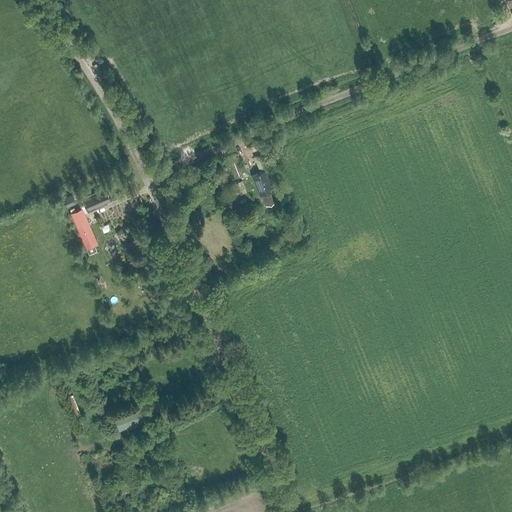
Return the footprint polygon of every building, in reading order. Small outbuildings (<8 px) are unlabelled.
[(227,156),(234,176),(242,173),(234,153),(227,156)] [(261,195),(266,206),(275,203),(272,194),(273,194),(264,171),(251,176),(259,196),(261,195)] [(246,192),(244,185),(242,181),(231,185),(233,188),(228,190),(230,197),(246,192)] [(105,202),(110,200),(105,189),(80,200),(87,214),(106,206),(105,202)] [(72,224),(74,223),(85,248),(96,243),(81,209),(68,214),(72,224)] [(109,414),(116,431),(144,420),(138,403),(109,414)]
